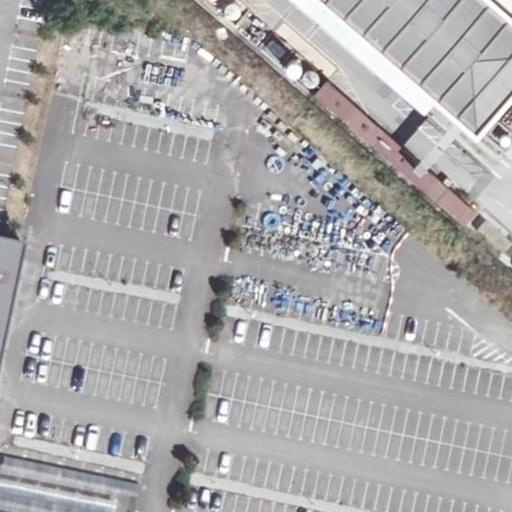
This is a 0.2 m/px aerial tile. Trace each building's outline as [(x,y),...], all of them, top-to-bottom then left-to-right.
[(319,0),(285,0),(436,132),(451,115),(319,0)] [(462,124),(476,136),(511,95),(511,0),(319,0),(451,115),(462,124)] [(423,168),(412,158),(325,81),(314,94),(464,225),(475,214),(423,168)] [(462,124),(451,115),(436,132),(412,158),(423,168),(462,124)] [(511,244),(485,220),(475,231),(503,255),(511,244)] [(0,239),(0,353),(23,244),(0,239)]
